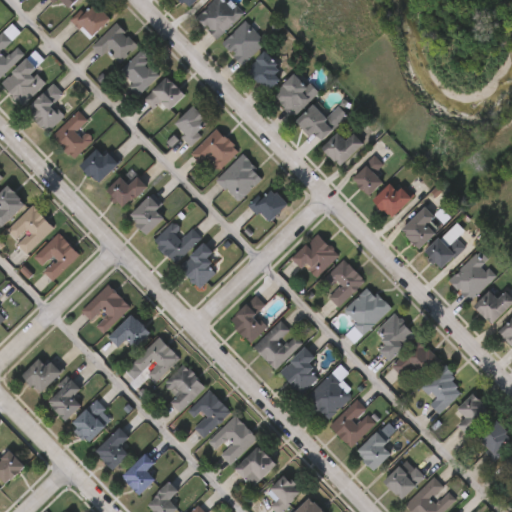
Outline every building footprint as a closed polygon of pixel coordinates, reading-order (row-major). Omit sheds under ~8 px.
[(18,8),(10,0),(7,0),(0,7),(0,8),(9,17),(18,8)] [(12,0),(20,8),(27,0),(12,0)] [(57,0),(38,0),(25,8),(34,22),(43,16),(49,25),(66,15),(57,0)] [(79,0),(71,9),(62,0),(60,0),(55,5),(50,0),(79,0)] [(88,40),(71,21),(96,0),(113,19),(88,40)] [(199,0),(191,8),(182,0),(199,0)] [(228,0),(242,14),(217,39),(196,17),(213,0),(228,0)] [(199,57),(224,32),(202,10),(177,36),(199,57)] [(222,43),(245,20),(266,41),(243,64),(222,43)] [(61,48),(65,44),(75,54),(93,37),(77,21),(66,31),(62,27),(51,37),(61,48)] [(119,61),(110,50),(101,57),(91,44),(119,22),(138,47),(119,61)] [(24,53),(0,77),(0,32),(2,31),(24,53)] [(203,60),(224,83),(248,61),(227,38),(203,60)] [(102,82),(120,63),(97,41),(74,65),(84,74),(89,69),(102,82)] [(248,69),(267,50),(290,72),(271,91),(248,69)] [(139,94),(120,73),(142,54),(161,75),(139,94)] [(22,105),(1,84),(26,59),(47,81),(22,105)] [(115,99),(110,105),(120,115),(140,93),(128,81),(132,77),(122,67),(103,88),(115,99)] [(28,100),(16,89),(27,79),(16,68),(0,84),(0,118),(4,123),(28,100)] [(250,110),(262,98),(257,92),(263,86),(247,69),(228,87),(250,110)] [(318,93),(294,117),(274,97),(298,73),(318,93)] [(143,97),(172,76),(186,96),(169,109),(163,101),(152,109),(143,97)] [(54,105),(64,116),(47,132),(26,110),(52,84),(63,96),(54,105)] [(277,135),(301,108),(292,100),(290,103),(276,91),(254,115),(277,135)] [(135,127),(143,119),(150,128),(166,113),(149,94),(125,116),(135,127)] [(45,134),(34,122),(45,112),(35,101),(7,127),(29,150),(45,134)] [(300,119),(317,104),(329,117),(340,107),(349,117),(321,143),(300,119)] [(192,144),(174,124),(196,105),(213,125),(192,144)] [(88,122),(81,128),(93,140),(73,159),(51,136),(78,111),(88,122)] [(308,135),(296,121),(276,139),(290,154),(295,150),(303,158),(330,133),(321,123),(308,135)] [(171,164),(183,153),(180,150),(190,140),(175,123),(157,141),(166,151),(162,155),(171,164)] [(34,153),(56,176),(76,157),(69,150),(63,155),(57,149),(69,138),(60,128),(34,153)] [(201,164),(191,154),(217,128),(240,150),(220,171),(207,158),(201,164)] [(358,148),(336,162),(324,145),(346,130),(358,148)] [(222,168),(198,145),(172,172),(182,181),(188,175),(202,189),(222,168)] [(81,165),(101,146),(119,164),(99,184),(81,165)] [(326,187),(349,161),(336,150),(328,158),(319,150),(303,167),(326,187)] [(216,180),(243,154),(266,176),(239,203),(216,180)] [(379,181),(363,196),(346,178),(369,155),(379,166),(371,173),(379,181)] [(86,174),(79,166),(63,181),(80,200),(104,179),(93,167),(86,174)] [(148,186),(126,209),(108,191),(130,168),(148,186)] [(198,197),(220,220),(246,195),(224,172),(198,197)] [(334,196),(351,214),(366,199),(358,190),(366,182),(357,173),(334,196)] [(368,200),(388,180),(406,198),(386,219),(368,200)] [(0,208),(0,193),(9,184),(28,203),(4,227),(0,222),(0,210),(1,209),(0,208)] [(290,205),(266,225),(249,204),(274,184),(290,205)] [(131,214),(153,194),(161,203),(178,187),(188,198),(149,234),(131,214)] [(87,208),(105,227),(129,204),(120,194),(110,202),(103,194),(87,208)] [(372,237),(388,224),(382,216),(392,208),(387,202),(379,208),(373,201),(355,216),(372,237)] [(55,226),(28,253),(6,231),(33,204),(55,226)] [(242,229),(252,239),(270,220),(254,206),(244,217),(239,212),(229,223),(239,232),(242,229)] [(434,220),(427,227),(435,235),(418,251),(399,232),(423,209),(434,220)] [(145,221),(134,210),(111,234),(129,252),(146,235),(138,228),(145,221)] [(0,236),(0,254),(9,247),(12,250),(0,260),(0,263),(8,272),(37,247),(15,223),(0,236)] [(193,228),(203,238),(177,263),(154,240),(172,223),(184,236),(193,228)] [(439,273),(423,253),(458,226),(464,234),(457,239),(466,251),(439,273)] [(53,280),(32,257),(61,232),(81,255),(53,280)] [(303,263),(297,269),(287,258),(312,233),(335,255),(315,276),(303,263)] [(184,256),(173,243),(166,250),(155,239),(134,258),(156,282),(184,256)] [(201,288),(181,267),(204,244),(225,265),(201,288)] [(15,274),(23,283),(34,273),(38,277),(25,289),(35,300),(63,273),(41,250),(15,274)] [(287,285),(298,296),(322,271),(299,250),(273,277),(285,288),(287,285)] [(466,301),(445,280),(474,251),(483,259),(479,263),(492,275),(466,301)] [(188,277),(196,270),(186,260),(160,285),(181,307),(200,290),(188,277)] [(335,308),(324,297),(331,291),(320,280),(339,260),(361,282),(335,308)] [(310,315),(322,326),(348,298),(325,275),(302,300),(308,306),(317,297),(322,302),(310,315)] [(81,311),(109,284),(131,307),(103,334),(93,324),(81,311)] [(387,308),(361,335),(338,312),(365,286),(387,308)] [(492,297),(498,290),(509,300),(488,324),(468,307),(484,290),(492,297)] [(252,314),(264,326),(247,344),(224,322),(250,295),(261,305),(252,314)] [(63,328),(72,338),(84,326),(89,331),(77,343),(85,352),(113,325),(90,302),(63,328)] [(326,352),(336,362),(366,334),(360,328),(367,321),(350,304),(325,328),(338,341),(326,352)] [(121,348),(110,337),(133,313),(152,331),(135,349),(128,342),(121,348)] [(210,338),(231,361),(249,345),(237,333),(247,323),(238,313),(210,338)] [(386,361),(374,349),(380,344),(370,334),(391,314),(412,336),(386,361)] [(511,345),(498,332),(511,317),(511,345)] [(272,371),(249,348),(277,321),(299,343),(272,371)] [(100,364),(108,357),(117,366),(133,351),(114,331),(90,354),(100,364)] [(143,374),(132,362),(159,335),(181,358),(155,384),(144,373),(143,374)] [(234,365),(257,388),(284,360),(277,353),(267,363),(262,358),(272,347),(261,337),(234,365)] [(407,370),(400,377),(389,366),(415,341),(436,362),(417,380),(407,370)] [(304,364),(316,376),(297,395),(275,373),(300,347),(311,358),(304,364)] [(137,401),(162,376),(141,354),(106,388),(116,397),(135,378),(139,382),(129,392),(137,401)] [(41,394),(23,375),(40,358),(47,365),(51,360),(63,372),(41,394)] [(163,384),(184,363),(207,385),(180,412),(170,402),(175,396),(163,384)] [(300,395),(290,384),(300,375),(289,363),(261,390),(282,412),(300,395)] [(426,404),(432,399),(420,386),(439,368),(461,391),(436,414),(426,404)] [(302,399),(327,374),(349,395),(324,421),(302,399)] [(36,376),(29,383),(21,376),(4,392),(23,411),(46,387),(36,376)] [(78,398),(84,403),(67,421),(48,402),(72,378),(85,391),(78,398)] [(145,398),(157,415),(152,419),(159,429),(188,407),(168,381),(145,398)] [(232,411),(206,438),(193,426),(198,421),(188,411),(210,389),(232,411)] [(30,421),(48,438),(63,422),(56,415),(64,407),(49,393),(39,403),(43,407),(30,421)] [(457,410),(473,394),(490,413),(466,436),(456,426),(465,418),(457,410)] [(352,400),(374,422),(347,448),(326,426),(352,400)] [(113,419),(89,443),(71,425),(94,401),(113,419)] [(175,445),(185,455),(213,429),(191,407),(169,428),(175,435),(183,428),(188,433),(175,445)] [(259,438),(231,465),(219,453),(208,442),(236,415),(259,438)] [(52,445),(65,458),(69,454),(75,460),(94,439),(85,431),(89,427),(78,417),(52,445)] [(511,445),(497,460),(478,441),(496,423),(511,439),(511,445)] [(114,470),(95,450),(121,426),(131,438),(123,445),(131,454),(114,470)] [(391,450),(370,471),(351,452),(372,431),(391,450)] [(189,459),(196,467),(208,456),(213,462),(202,472),(211,482),(239,456),(218,433),(189,459)] [(236,469),(261,444),(279,463),(255,487),(236,469)] [(77,468),(95,487),(111,473),(103,463),(112,455),(102,445),(77,468)] [(0,476),(0,453),(4,455),(5,451),(23,457),(16,481),(0,476)] [(158,479),(140,495),(123,475),(148,452),(158,463),(150,470),(158,479)] [(216,485),(234,505),(259,482),(241,463),(216,485)] [(403,472),(409,465),(421,476),(398,501),(378,482),(395,465),(403,472)] [(103,494),(121,511),(122,511),(138,497),(130,489),(138,481),(127,470),(103,494)] [(303,489),(285,511),(276,511),(270,507),(274,500),(267,495),(283,474),(303,489)] [(0,491),(8,484),(0,475),(0,491)] [(439,511),(408,511),(401,505),(429,476),(442,489),(452,499),(439,511)] [(155,511),(148,505),(170,480),(181,490),(172,500),(180,507),(175,511),(155,511)] [(281,511),(284,509),(267,491),(249,509),(251,511),(281,511)] [(327,511),(293,511),(310,495),(327,511)]
